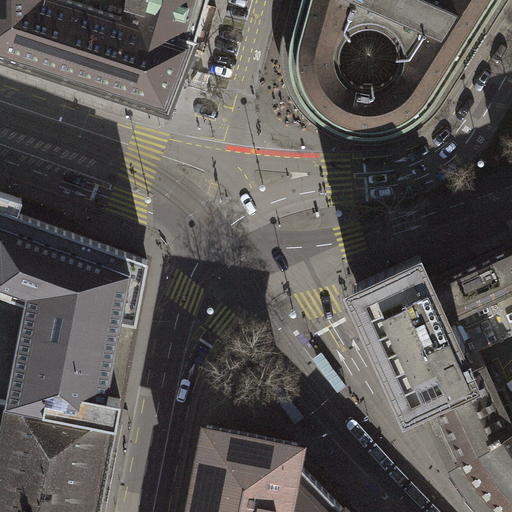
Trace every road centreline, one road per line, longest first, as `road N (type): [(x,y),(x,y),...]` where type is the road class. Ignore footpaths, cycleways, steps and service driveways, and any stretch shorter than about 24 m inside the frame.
road 1 (tertiary): [(511,56),(461,141),(438,158),(354,180),(244,184)]
road 2 (residential): [(446,511),(439,487),(287,261)]
road 3 (tertiary): [(244,184),(198,160),(0,92)]
road 4 (tertiary): [(287,261),(511,184)]
road 5 (tertiary): [(0,159),(127,204),(205,246)]
road 6 (tertiary): [(169,407),(209,333),(287,261)]
road 7 (residential): [(244,184),(239,93),(266,0)]
road 8 (tertiary): [(205,246),(171,347),(169,407)]
